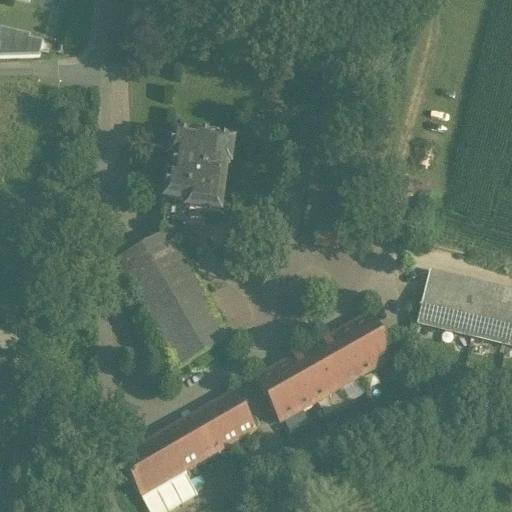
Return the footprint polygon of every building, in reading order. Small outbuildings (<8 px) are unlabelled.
[(42,44),(1,34),(0,39),(0,60),(38,60),(42,44)] [(307,126),(300,191),(330,195),(337,129),(307,126)] [(212,144),(193,142),(193,145),(171,142),(168,164),(173,164),(171,182),(166,182),(163,207),(164,207),(159,244),(166,240),(168,239),(169,225),(183,227),(184,216),(218,220),(223,171),(228,172),(230,149),(212,147),(212,144)] [(367,231),(322,221),(318,241),(362,251),(367,231)] [(159,244),(115,269),(176,375),(227,346),(166,240),(159,244)] [(511,297),(428,277),(415,330),(511,353),(511,297)] [(368,321),(253,387),(278,431),(393,365),(368,321)] [(393,365),(278,431),(287,446),(401,380),(393,365)] [(13,383),(0,383),(0,405),(13,405),(13,383)] [(233,399),(117,465),(138,502),(254,437),(233,399)]
